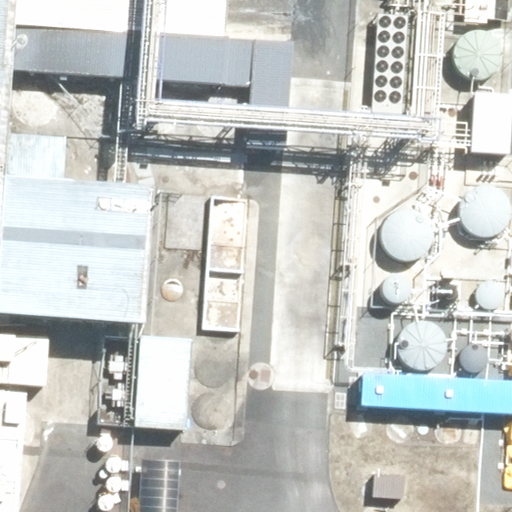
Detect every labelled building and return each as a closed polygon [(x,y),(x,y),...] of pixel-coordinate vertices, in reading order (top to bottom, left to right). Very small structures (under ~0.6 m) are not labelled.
[(0,0),(0,294),(124,302),(133,161),(0,152),(0,10),(140,20),(140,0),(0,0)] [(153,341),(148,432),(201,435),(202,420),(241,422),(245,345),(153,341)] [(511,342),(505,342),(500,427),(511,427),(511,342)] [(257,511),(260,470),(158,463),(155,511),(257,511)] [(474,511),(476,485),(415,481),(412,511),(474,511)]
